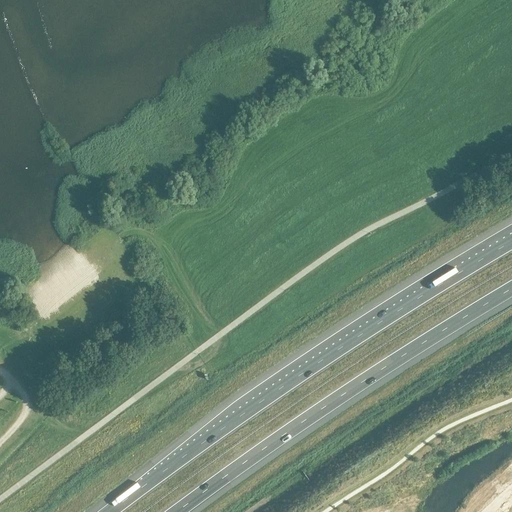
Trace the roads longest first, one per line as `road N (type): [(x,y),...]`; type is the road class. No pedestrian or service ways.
road 1 (motorway): [(511,242),(318,362),(112,511)]
road 2 (motorway): [(181,511),(511,291)]
